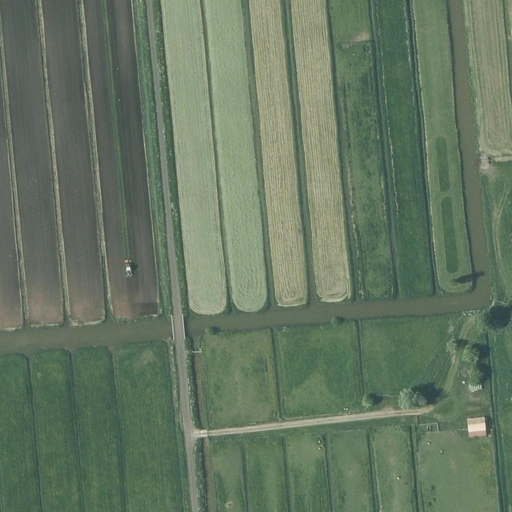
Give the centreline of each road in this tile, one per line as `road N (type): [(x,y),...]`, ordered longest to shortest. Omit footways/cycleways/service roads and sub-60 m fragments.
road 1 (track): [(500,314),(473,316),(424,410),(188,434)]
road 2 (unclassified): [(180,342),(147,0)]
road 3 (unclassified): [(180,342),(195,511)]
